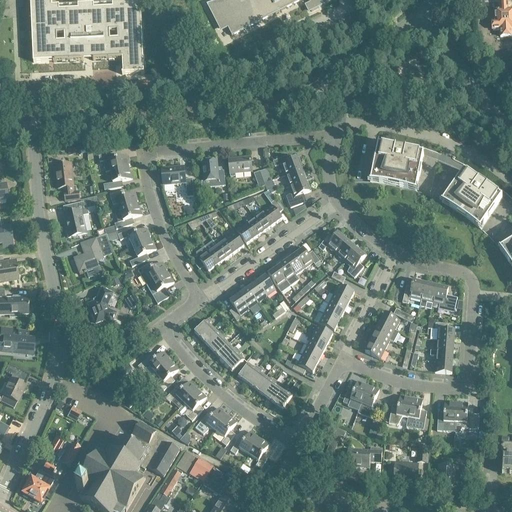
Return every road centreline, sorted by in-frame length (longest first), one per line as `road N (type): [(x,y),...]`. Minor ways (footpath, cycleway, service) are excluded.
road 1 (residential): [(0,501),(57,351),(33,122)]
road 2 (residential): [(200,300),(162,232),(143,153),(339,132)]
road 3 (residential): [(33,122),(260,107),(326,81)]
road 4 (residential): [(292,445),(219,392),(161,328),(200,300)]
road 5 (residential): [(342,360),(376,376),(458,388),(467,377),(473,294)]
road 6 (residential): [(511,181),(457,144),(341,122)]
road 7 (residential): [(200,300),(338,203)]
road 8 (residential): [(432,511),(325,499),(273,480)]
road 9 (residential): [(511,128),(418,15)]
